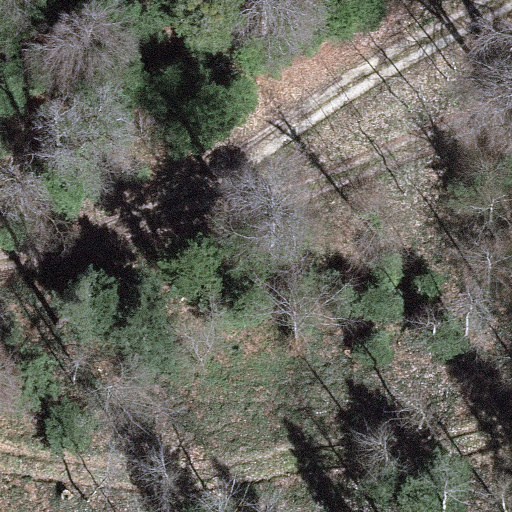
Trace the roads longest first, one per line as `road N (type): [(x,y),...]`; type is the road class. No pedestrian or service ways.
road 1 (track): [(184,198),(481,0)]
road 2 (track): [(184,198),(511,112)]
road 3 (track): [(0,262),(184,198)]
